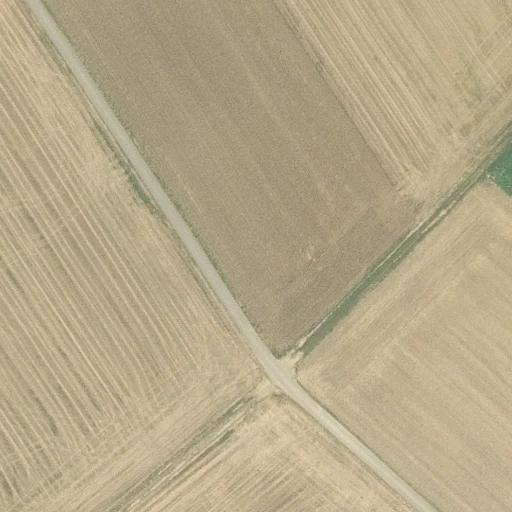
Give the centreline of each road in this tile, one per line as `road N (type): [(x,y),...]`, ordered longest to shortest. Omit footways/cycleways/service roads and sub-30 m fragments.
road 1 (track): [(428,511),(276,376),(34,0)]
road 2 (track): [(511,148),(128,511)]
